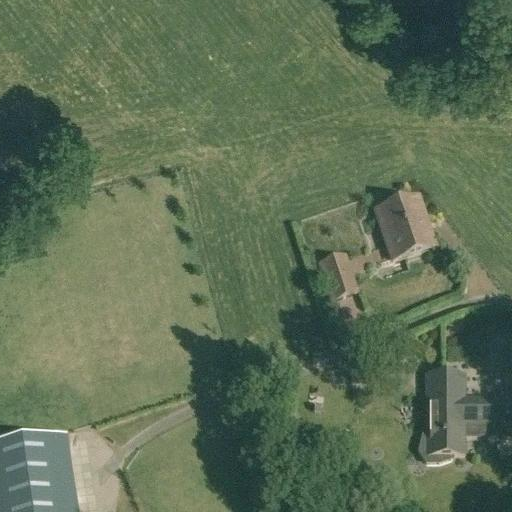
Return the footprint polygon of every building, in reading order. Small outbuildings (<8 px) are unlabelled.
[(391,263),(434,249),(417,200),(375,214),(391,263)] [(331,303),(356,295),(344,259),(319,268),(331,303)] [(451,461),(451,459),(464,459),(465,427),(511,427),(511,400),(451,400),(452,378),(425,377),(425,438),(422,438),(418,455),(426,465),(439,465),(451,461)] [(268,454),(277,477),(293,471),(284,447),(286,446),(278,426),(273,410),(255,417),(269,453),(268,454)] [(317,435),(296,423),(284,417),(278,426),(282,428),(281,430),(310,446),(317,435)] [(0,511),(71,511),(55,421),(0,431),(0,511)]
